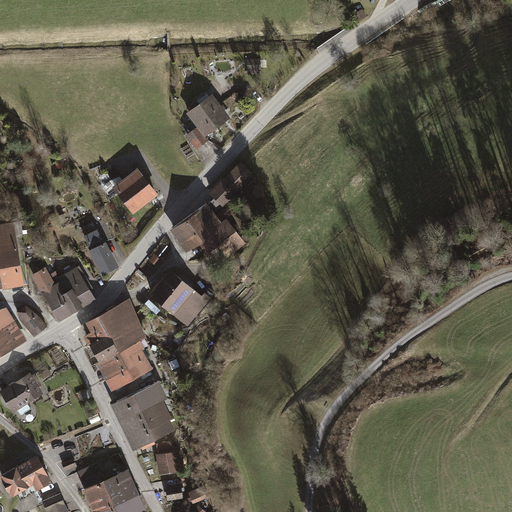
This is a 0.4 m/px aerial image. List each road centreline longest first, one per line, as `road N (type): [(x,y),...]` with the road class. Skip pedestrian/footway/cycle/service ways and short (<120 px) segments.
road 1 (tertiary): [(63,329),(97,306),(300,79),(412,0)]
road 2 (unclassified): [(309,511),(315,445),(349,389),(418,330),(511,276)]
road 3 (residential): [(63,329),(158,511)]
road 4 (residential): [(0,419),(50,462),(86,511)]
